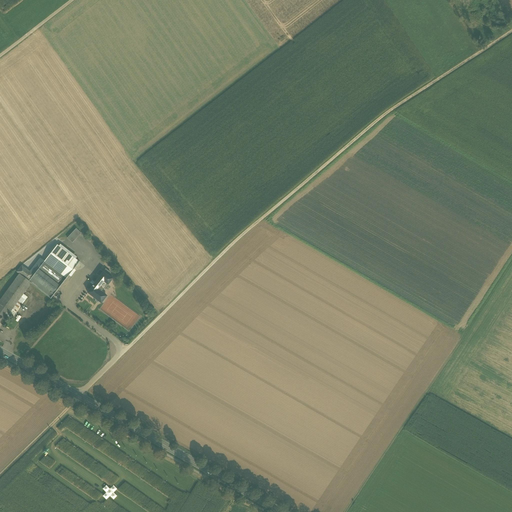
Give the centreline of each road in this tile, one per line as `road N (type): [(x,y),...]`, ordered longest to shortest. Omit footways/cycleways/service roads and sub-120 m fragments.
road 1 (track): [(511,30),(387,112),(239,237),(127,348)]
road 2 (primary): [(79,397),(278,511)]
